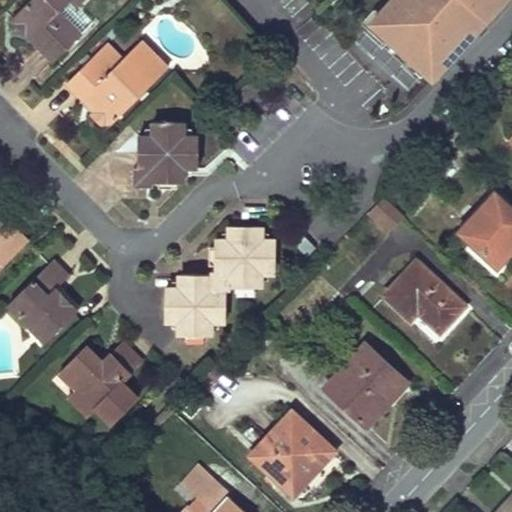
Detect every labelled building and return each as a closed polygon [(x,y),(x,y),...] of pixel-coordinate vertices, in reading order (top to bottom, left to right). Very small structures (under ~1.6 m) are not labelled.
[(30,0),(16,14),(42,40),(38,45),(54,61),(81,35),(80,34),(93,21),(77,6),(83,0),(30,0)] [(392,0),(376,18),(437,74),(504,0),(392,0)] [(42,40),(16,14),(11,19),(38,45),(42,40)] [(94,57),(67,83),(84,100),(87,97),(94,105),(91,107),(109,126),(168,68),(142,41),(110,73),(94,57)] [(87,97),(84,100),(91,107),(94,105),(87,97)] [(184,121),(152,121),(152,135),(138,135),(138,166),(133,166),(134,186),(153,186),(153,181),(184,181),(184,167),(198,167),(198,135),(184,135),(184,121)] [(463,150),(470,143),(460,134),(453,142),(463,150)] [(511,251),(511,206),(495,190),(457,230),(497,268),(511,251)] [(383,196),(369,211),(388,229),(402,214),(383,196)] [(0,268),(28,241),(8,221),(0,228),(0,268)] [(262,226),(229,225),(229,239),(215,239),(215,270),(210,270),(210,274),(179,273),(179,288),(165,287),(165,320),(179,320),(178,334),(211,334),(211,321),(226,321),(226,290),(230,290),(230,286),(261,286),(261,272),(275,272),(276,240),(262,240),(262,226)] [(307,256),(316,247),(302,233),(293,242),(307,256)] [(53,259),(8,304),(29,326),(33,322),(48,338),(77,310),(56,288),(69,275),(53,259)] [(418,312),(440,332),(465,305),(416,260),(384,295),(410,319),(418,312)] [(48,338),(33,322),(29,326),(45,342),(48,338)] [(76,389),(69,396),(88,416),(95,408),(112,424),(139,397),(122,381),(142,361),(123,341),(103,362),(86,346),(59,373),(76,389)] [(364,342),(323,387),(366,426),(380,410),(377,407),(403,378),(364,342)] [(377,407),(380,410),(407,381),(403,378),(377,407)] [(171,409),(167,406),(145,427),(149,431),(171,409)] [(293,494),(334,450),(292,410),(250,455),(293,494)] [(212,511),(245,511),(199,468),(186,482),(215,510),(212,511)] [(511,511),(511,497),(498,511),(511,511)]
